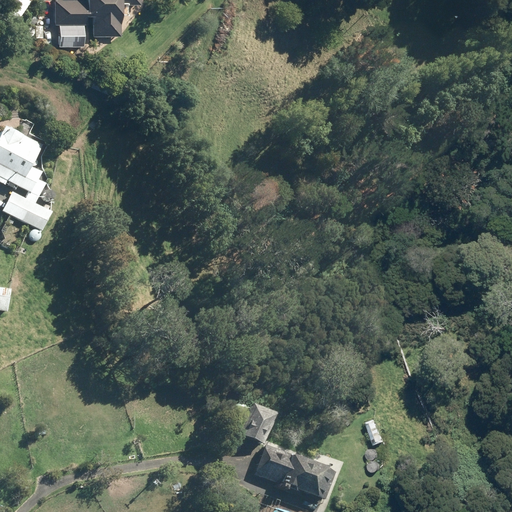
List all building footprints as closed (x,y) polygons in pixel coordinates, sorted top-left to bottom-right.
[(27,3),(22,0),(9,0),(0,14),(0,20),(11,27),(27,3)] [(133,2),(132,0),(78,0),(79,0),(53,0),(53,24),(88,24),(88,36),(111,36),(112,2),(133,2)] [(92,77),(88,88),(109,95),(112,85),(92,77)] [(0,127),(0,184),(1,181),(24,193),(35,173),(26,169),(37,147),(0,127)] [(45,212),(9,193),(0,211),(36,230),(45,212)] [(268,415),(242,406),(231,436),(257,445),(268,415)] [(365,423),(373,445),(383,442),(375,420),(365,423)] [(320,468),(260,446),(250,472),(272,480),(268,489),(282,494),(283,492),(317,505),(319,500),(320,501),(330,474),(320,470),(320,468)]
